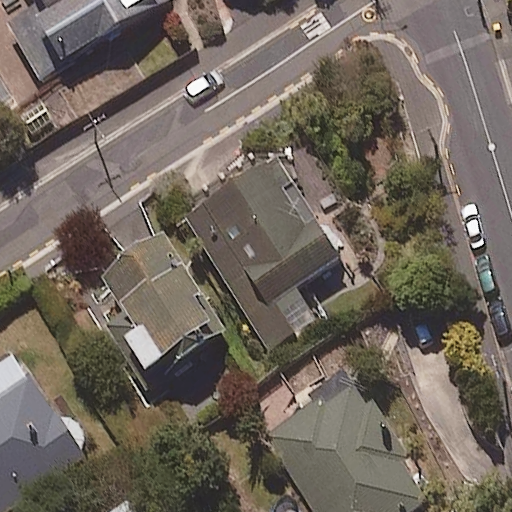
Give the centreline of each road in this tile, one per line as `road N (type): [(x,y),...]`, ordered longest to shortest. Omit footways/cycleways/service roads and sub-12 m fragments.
road 1 (residential): [(0,239),(375,0)]
road 2 (tertiary): [(511,217),(440,0)]
